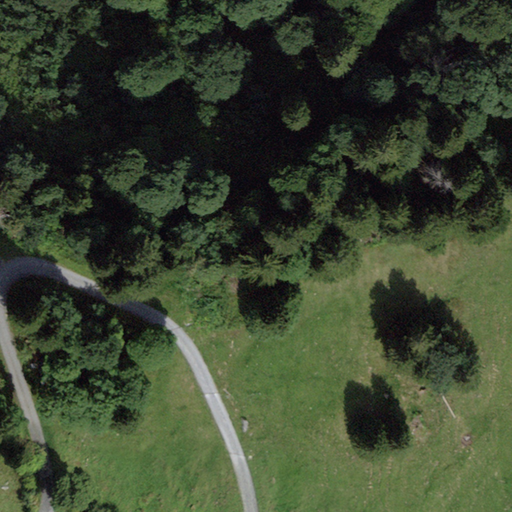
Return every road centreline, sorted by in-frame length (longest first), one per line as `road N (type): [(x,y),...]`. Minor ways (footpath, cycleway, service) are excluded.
road 1 (track): [(250,511),(195,358),(176,331),(156,313),(39,266),(22,261),(0,269)]
road 2 (track): [(0,319),(40,459),(46,511)]
